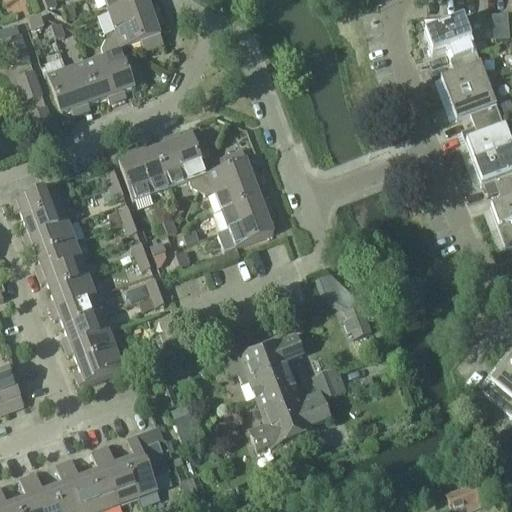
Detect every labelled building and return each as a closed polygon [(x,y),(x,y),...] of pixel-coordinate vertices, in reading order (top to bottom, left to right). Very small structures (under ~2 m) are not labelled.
[(45,0),(43,1),(47,13),(56,10),(52,0),(45,0)] [(102,0),(108,16),(147,2),(145,0),(102,0)] [(108,16),(115,34),(159,18),(156,10),(150,12),(147,2),(108,16)] [(61,12),(66,24),(75,21),(71,9),(61,12)] [(115,34),(115,35),(121,53),(141,46),(144,55),(163,48),(156,29),(162,27),(159,18),(115,34)] [(509,42),(507,18),(493,19),(494,43),(509,42)] [(31,33),(44,29),(40,20),(28,24),(31,33)] [(449,65),(475,55),(463,23),(424,37),(432,59),(445,54),(449,65)] [(51,31),(55,44),(64,40),(60,28),(51,31)] [(121,53),(115,35),(108,38),(104,45),(121,53)] [(29,64),(20,39),(2,45),(11,70),(29,64)] [(103,60),(121,53),(104,45),(100,53),(103,60)] [(102,60),(117,105),(126,102),(124,96),(144,89),(137,70),(128,73),(121,53),(103,60),(102,60)] [(440,82),(448,103),(488,88),(475,55),(449,65),(454,77),(440,82)] [(102,60),(84,66),(97,106),(107,102),(109,108),(117,105),(102,60)] [(88,109),(97,106),(84,66),(66,73),(82,118),(90,115),(88,109)] [(60,119),(71,115),(73,121),(82,118),(66,73),(46,80),(60,119)] [(33,75),(14,82),(23,107),(42,100),(33,75)] [(474,131),(500,121),(488,88),(448,103),(456,124),(470,119),(474,131)] [(28,117),(37,142),(55,136),(46,111),(28,117)] [(460,136),(465,148),(473,169),(511,153),(500,121),(474,131),(460,136)] [(187,185),(189,185),(207,178),(199,159),(208,155),(201,136),(181,144),(179,138),(170,141),(187,185)] [(165,150),(155,153),(170,191),(187,185),(170,141),(163,144),(165,150)] [(143,151),(135,154),(152,198),(170,191),(155,153),(145,157),(143,151)] [(498,196),(511,191),(511,153),(473,169),(481,190),(494,185),(498,196)] [(132,206),(152,198),(135,154),(126,158),(129,163),(118,167),(132,206)] [(214,196),(214,197),(258,180),(255,172),(249,174),(242,154),(223,162),(226,170),(207,178),(214,196)] [(59,185),(71,181),(67,170),(55,174),(59,185)] [(109,191),(118,188),(114,176),(105,180),(109,191)] [(191,192),(199,195),(207,178),(189,185),(191,192)] [(214,196),(207,178),(199,195),(207,199),(214,196)] [(258,180),(214,197),(221,214),(259,200),(256,191),(261,189),(258,180)] [(123,201),(118,188),(109,191),(114,204),(123,201)] [(54,191),(10,208),(14,217),(20,215),(23,224),(61,210),(54,191)] [(511,228),(511,191),(498,196),(503,208),(489,213),(497,234),(511,228)] [(263,210),(259,200),(221,214),(228,233),(272,217),(269,208),(263,210)] [(21,236),(24,245),(68,228),(61,210),(23,224),(27,234),(21,236)] [(123,227),(132,224),(127,212),(118,216),(123,227)] [(275,225),(272,217),(228,233),(217,237),(224,256),(273,238),(269,227),(275,225)] [(137,237),(132,224),(123,227),(128,241),(137,237)] [(176,236),(171,224),(162,227),(167,240),(176,236)] [(68,228),(24,245),(27,253),(33,251),(36,260),(75,245),(68,228)] [(511,228),(497,234),(505,255),(511,252),(511,228)] [(183,240),(186,249),(198,244),(195,235),(183,240)] [(36,260),(40,270),(35,272),(38,281),(82,264),(75,245),(36,260)] [(153,261),(166,257),(163,248),(150,252),(153,261)] [(132,252),(136,263),(145,260),(141,249),(132,252)] [(157,273),(160,272),(166,261),(165,257),(153,261),(157,273)] [(184,257),(175,260),(180,272),(188,269),(184,257)] [(145,260),(136,263),(141,277),(150,273),(145,260)] [(47,287),(50,296),(88,281),(82,264),(38,281),(41,289),(47,287)] [(88,281),(50,296),(54,306),(48,308),(51,316),(95,300),(88,281)] [(146,288),(150,300),(159,296),(155,284),(146,288)] [(159,296),(150,300),(155,313),(164,309),(159,296)] [(60,323),(64,332),(102,318),(95,300),(51,316),(55,325),(60,323)] [(368,330),(361,311),(345,318),(352,336),(368,330)] [(102,318),(64,332),(67,342),(62,344),(65,352),(108,335),(102,318)] [(159,324),(163,335),(172,331),(168,321),(159,324)] [(172,331),(163,335),(168,349),(177,345),(172,331)] [(74,359),(77,368),(115,353),(108,335),(65,352),(68,361),(74,359)] [(261,353),(279,398),(283,408),(301,401),(288,366),(303,360),(295,340),(280,345),(261,353)] [(115,353),(77,368),(81,378),(75,380),(79,390),(123,373),(115,353)] [(249,386),(256,406),(279,398),(261,353),(238,361),(221,368),(227,382),(238,378),(242,389),(249,386)] [(507,356),(501,364),(511,373),(511,357),(510,359),(507,356)] [(497,375),(481,395),(511,420),(511,373),(501,364),(494,372),(497,375)] [(0,403),(5,417),(24,410),(9,372),(0,375),(0,403)] [(316,395),(301,401),(283,408),(296,443),(305,439),(302,433),(329,423),(323,405),(345,396),(336,373),(311,382),(316,395)] [(160,393),(167,411),(176,408),(169,390),(160,393)] [(296,443),(283,408),(279,398),(256,406),(264,428),(247,434),(256,457),(270,451),(271,452),(296,443)] [(194,418),(175,426),(179,436),(198,429),(194,418)] [(511,431),(508,428),(500,437),(511,447),(511,431)] [(202,440),(198,429),(179,436),(183,447),(202,440)] [(158,432),(136,440),(142,454),(159,448),(163,447),(158,432)] [(134,462),(124,465),(130,481),(139,503),(157,496),(152,482),(169,476),(159,448),(142,454),(136,440),(127,443),(134,462)] [(121,510),(139,503),(130,481),(124,465),(115,469),(108,451),(100,454),(110,481),(121,510)] [(98,475),(88,479),(89,481),(100,511),(115,511),(121,510),(110,481),(100,454),(91,457),(98,475)] [(72,464),(64,467),(69,481),(80,511),(100,511),(89,481),(88,479),(79,482),(72,464)] [(80,511),(69,481),(64,467),(55,470),(62,488),(52,492),(59,511),(80,511)] [(28,481),(39,511),(59,511),(52,492),(43,496),(36,478),(28,481)] [(18,511),(39,511),(28,481),(19,484),(26,502),(16,506),(18,511)] [(444,498),(449,511),(480,511),(488,509),(480,486),(444,498)] [(0,511),(18,511),(16,506),(7,509),(0,491),(0,511)]
